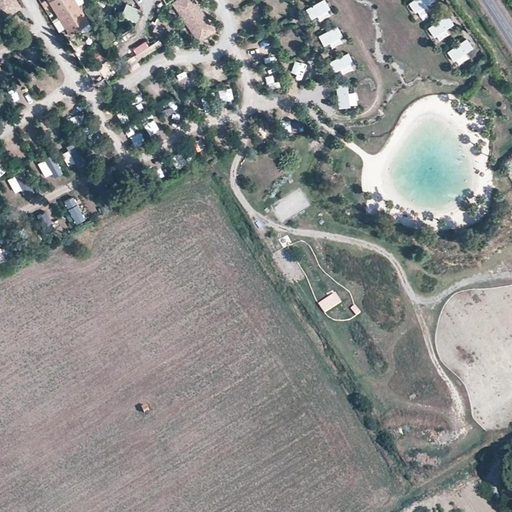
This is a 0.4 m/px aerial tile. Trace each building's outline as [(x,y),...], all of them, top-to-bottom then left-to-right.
[(0,0),(0,12),(1,14),(17,3),(14,0),(0,0)] [(86,21),(73,0),(46,0),(57,17),(52,20),(58,31),(63,28),(67,33),(86,21)] [(174,0),(172,2),(197,40),(212,29),(192,0),(174,0)] [(324,0),(318,0),(303,7),(308,18),(328,8),(324,0)] [(407,0),(407,1),(413,10),(428,0),(407,0)] [(139,8),(124,2),(119,13),(134,20),(139,8)] [(250,13),(258,9),(255,3),(246,8),(250,13)] [(445,13),(427,25),(433,35),(452,22),(445,13)] [(165,20),(157,18),(153,29),(160,32),(165,20)] [(337,24),(317,34),(322,44),(342,34),(337,24)] [(464,38),(445,50),(452,60),(470,47),(464,38)] [(106,59),(97,43),(87,50),(95,65),(106,59)] [(347,50),(327,60),(332,70),(352,60),(347,50)] [(306,63),(285,66),(286,74),(308,71),(306,63)] [(265,67),(267,76),(274,74),(273,66),(265,67)] [(27,73),(31,83),(41,79),(37,69),(27,73)] [(275,85),(275,77),(265,76),(265,85),(275,85)] [(17,96),(27,89),(20,79),(10,86),(17,96)] [(154,100),(165,93),(157,81),(147,88),(154,100)] [(335,83),(336,106),(348,105),(346,82),(335,83)] [(219,111),(226,109),(222,93),(215,95),(219,111)] [(189,103),(197,101),(196,94),(188,95),(189,103)] [(143,96),(132,101),(135,110),(147,106),(143,96)] [(174,99),(168,101),(173,114),(179,112),(174,99)] [(167,103),(159,107),(163,114),(170,110),(167,103)] [(125,109),(115,113),(119,121),(128,117),(125,109)] [(67,114),(72,126),(80,123),(76,110),(67,114)] [(149,114),(140,120),(147,129),(156,123),(149,114)] [(297,135),(297,122),(262,124),(263,136),(297,135)] [(129,123),(122,136),(130,141),(138,128),(129,123)] [(20,159),(28,153),(17,139),(10,144),(20,159)] [(59,149),(66,166),(83,159),(75,142),(59,149)] [(45,178),(60,168),(49,152),(35,162),(45,178)] [(19,188),(23,195),(32,190),(19,169),(5,177),(13,192),(19,188)] [(70,195),(61,201),(75,221),(83,216),(70,195)] [(84,203),(78,207),(84,215),(90,211),(84,203)] [(511,485),(511,483),(502,487),(511,507),(511,506),(511,485)]
